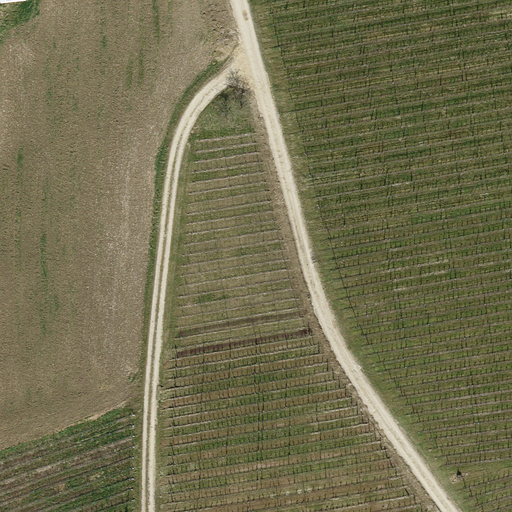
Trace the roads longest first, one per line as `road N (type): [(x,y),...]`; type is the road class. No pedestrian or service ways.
road 1 (track): [(449,511),(335,343),(239,0)]
road 2 (track): [(256,65),(204,100),(178,161),(148,395),(150,511)]
